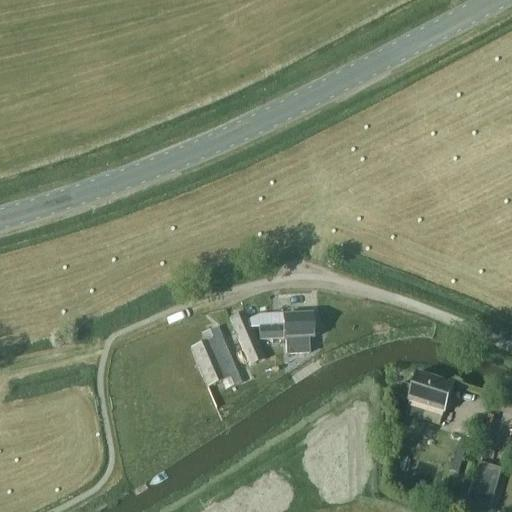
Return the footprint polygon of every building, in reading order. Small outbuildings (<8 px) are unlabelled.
[(288,294),(290,312),(309,311),(308,293),(288,294)] [(248,321),(245,313),(231,319),(237,332),(258,384),(272,378),(257,342),(315,339),(314,314),(282,316),(257,317),(248,321)] [(262,395),(237,332),(221,339),(218,327),(200,335),(203,343),(189,349),(218,415),(262,395)] [(417,374),(413,388),(401,384),(396,399),(408,402),(404,416),(439,427),(443,413),(445,414),(454,386),(417,374)] [(459,476),(468,444),(460,442),(450,473),(459,476)] [(489,511),(502,471),(479,464),(465,510),(473,511),(489,511)]
